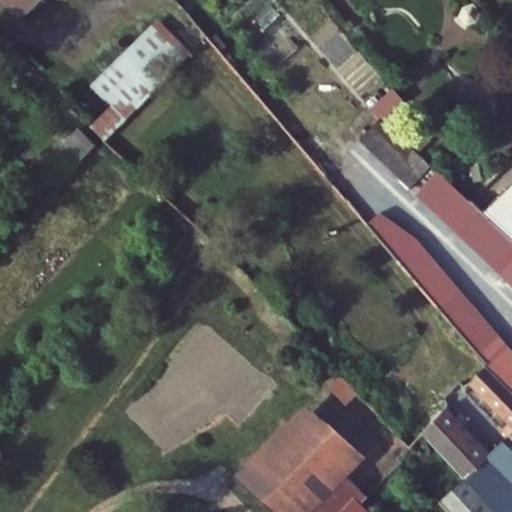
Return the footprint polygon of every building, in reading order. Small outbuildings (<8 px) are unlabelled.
[(45,0),(7,0),(25,19),(45,0)] [(156,19),(89,86),(110,106),(89,126),(104,141),(191,53),(156,19)] [(352,59),(365,48),(350,31),(337,42),(352,59)] [(390,117),(411,96),(400,84),(378,106),(390,117)] [(511,232),(390,117),(370,139),(474,237),(476,234),(511,270),(511,232)] [(56,152),(74,168),(96,145),(78,128),(56,152)] [(511,353),(511,342),(435,254),(415,271),(497,367),(511,353)] [(511,353),(497,367),(494,370),(511,388),(511,353)] [(511,511),(511,388),(494,370),(478,387),(511,423),(511,440),(498,455),(455,410),(432,434),(472,479),(502,511),(511,511)] [(402,465),(416,450),(354,385),(340,399),(402,465)] [(316,511),(344,485),(365,464),(308,404),(237,475),(272,511),(316,511)] [(459,511),(502,511),(472,479),(450,501),(459,511)] [(356,511),(362,506),(344,485),(316,511),(356,511)]
